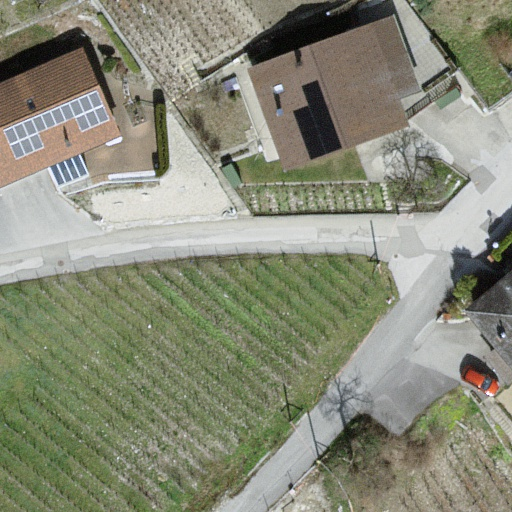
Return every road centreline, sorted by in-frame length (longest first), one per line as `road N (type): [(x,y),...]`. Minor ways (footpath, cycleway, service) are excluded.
road 1 (residential): [(459,244),(383,233),(227,235),(0,268)]
road 2 (residential): [(459,244),(316,431),(243,511)]
